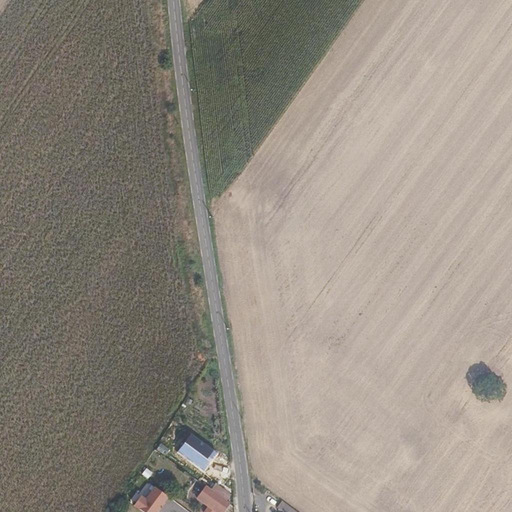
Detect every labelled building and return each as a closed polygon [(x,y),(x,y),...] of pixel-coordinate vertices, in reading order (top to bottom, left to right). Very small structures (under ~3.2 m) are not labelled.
[(171,435),(179,423),(175,420),(167,432),(171,435)] [(215,452),(203,443),(197,450),(203,454),(210,460),(215,452)] [(213,490),(228,501),(232,495),(217,483),(213,490)] [(232,505),(228,501),(213,490),(207,486),(201,494),(212,501),(209,507),(197,498),(190,509),(193,511),(205,511),(225,511),(227,510),(228,510),(232,505)] [(136,511),(156,511),(166,499),(153,489),(144,501),(138,496),(130,507),(136,511)] [(297,511),(282,500),(277,507),(285,511),(297,511)]
